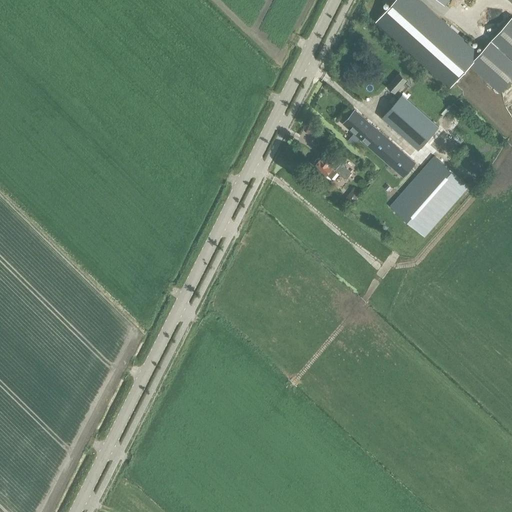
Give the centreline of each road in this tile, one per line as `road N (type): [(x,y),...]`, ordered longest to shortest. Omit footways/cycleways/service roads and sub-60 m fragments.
road 1 (tertiary): [(74,511),(334,0)]
road 2 (track): [(250,164),(383,269),(417,261),(511,140)]
road 3 (track): [(383,269),(280,395)]
